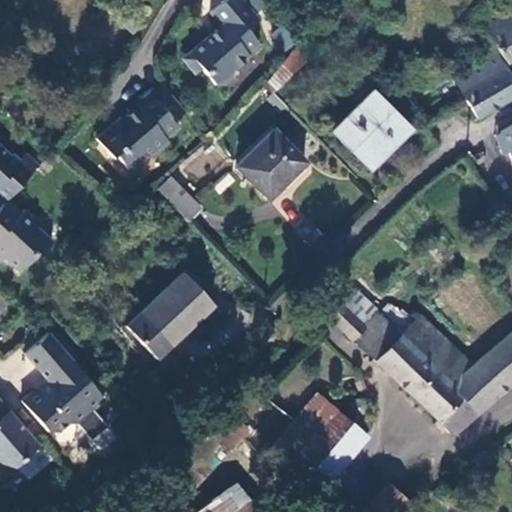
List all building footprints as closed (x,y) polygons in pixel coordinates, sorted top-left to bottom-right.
[(241,0),(225,0),(209,13),(220,27),(185,56),(185,64),(194,74),(200,69),(215,86),(221,87),(232,77),(232,69),(247,57),(245,54),(258,44),(247,32),(259,22),(241,0)] [(511,1),(480,21),(506,64),(511,60),(511,1)] [(294,43),(280,29),(272,36),(284,52),(294,43)] [(307,57),(297,47),(278,68),(265,83),(272,93),(278,87),(307,57)] [(511,99),(511,81),(493,50),(450,76),(477,121),(511,99)] [(406,102),(391,81),(385,87),(375,77),(355,99),(359,103),(331,131),(366,167),(406,128),(397,119),(409,107),(406,102)] [(171,122),(182,114),(160,86),(149,95),(147,94),(132,105),(134,107),(120,119),(122,121),(114,126),(111,122),(93,138),(109,157),(112,155),(125,169),(142,157),(148,156),(164,142),(162,139),(176,128),(171,122)] [(284,96),(278,87),(272,93),(274,96),(305,127),(312,120),(287,95),(284,96)] [(303,163),(272,130),(237,166),(268,198),(303,163)] [(0,184),(11,194),(39,163),(26,152),(19,160),(0,143),(0,184)] [(477,155),(473,156),(470,159),(468,162),(469,165),(472,168),(476,170),(480,169),(483,167),(484,163),(483,159),(481,157),(477,155)] [(178,168),(156,190),(186,222),(199,209),(178,187),(188,178),(178,168)] [(0,184),(0,195),(5,200),(7,198),(11,194),(0,184)] [(22,211),(7,198),(5,200),(0,205),(0,251),(20,269),(35,253),(41,253),(53,240),(37,225),(37,219),(25,208),(22,211)] [(182,273),(125,326),(155,358),(211,303),(182,273)] [(451,434),(511,381),(511,330),(470,365),(419,315),(400,334),(354,290),(329,316),(451,434)] [(83,371),(48,331),(25,352),(47,378),(47,384),(43,388),(36,387),(22,399),(48,429),(58,430),(68,421),(77,422),(105,398),(82,372),(83,371)] [(47,384),(47,378),(36,387),(43,388),(47,384)] [(264,399),(255,391),(172,473),(163,474),(139,496),(141,498),(132,507),(136,511),(164,511),(241,436),(235,429),(264,399)] [(15,464),(41,442),(0,394),(0,455),(4,461),(15,464)] [(279,438),(299,455),(336,412),(316,395),(279,438)] [(362,402),(360,398),(355,396),(351,397),(347,400),(345,404),(346,409),(348,412),(352,414),(357,414),(361,411),(362,407),(362,402)] [(183,410),(154,433),(161,444),(191,420),(183,410)] [(354,427),(336,412),(299,455),(327,478),(371,426),(362,418),(354,427)] [(327,478),(299,455),(282,476),(310,498),(327,478)] [(254,511),(235,484),(196,511),(254,511)] [(398,511),(407,502),(386,484),(360,511),(398,511)]
